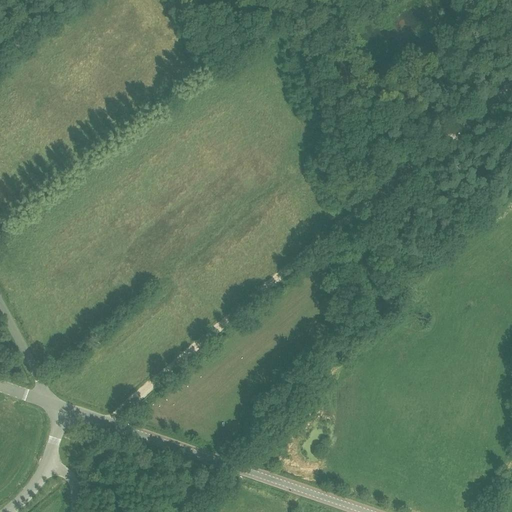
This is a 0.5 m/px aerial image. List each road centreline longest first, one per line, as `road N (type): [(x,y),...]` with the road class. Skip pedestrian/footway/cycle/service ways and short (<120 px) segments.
road 1 (track): [(105,421),(511,85)]
road 2 (tertiary): [(369,511),(49,401)]
